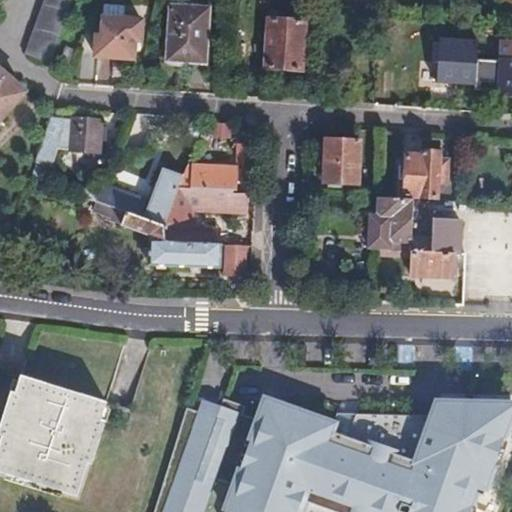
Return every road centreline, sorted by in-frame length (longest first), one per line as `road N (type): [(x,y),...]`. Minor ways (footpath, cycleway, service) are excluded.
road 1 (residential): [(281,322),(123,319),(0,301)]
road 2 (residential): [(53,98),(289,114)]
road 3 (residential): [(511,328),(281,322)]
road 4 (residential): [(511,130),(289,114)]
road 5 (residential): [(289,114),(281,322)]
